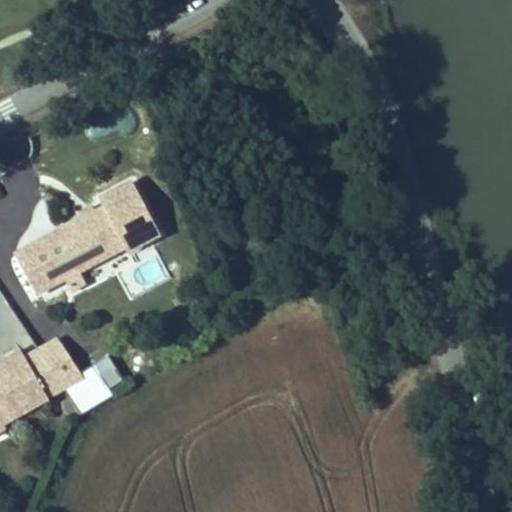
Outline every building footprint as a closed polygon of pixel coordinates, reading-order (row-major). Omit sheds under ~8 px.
[(354,132),(344,102),(291,119),(301,150),(354,132)] [(85,218),(28,248),(49,286),(78,271),(92,263),(125,246),(127,251),(153,237),(157,228),(133,182),(100,200),(105,208),(94,213),(85,218)] [(94,213),(91,207),(82,212),(85,218),(94,213)] [(49,286),(28,248),(15,255),(36,293),(49,286)] [(102,280),(92,263),(78,271),(88,288),(102,280)] [(84,377),(58,339),(39,349),(64,388),(65,389),(84,377)] [(64,388),(39,349),(25,357),(47,398),(64,388)] [(2,423),(47,398),(25,357),(21,350),(2,362),(6,369),(0,371),(0,429),(4,427),(2,423)]
